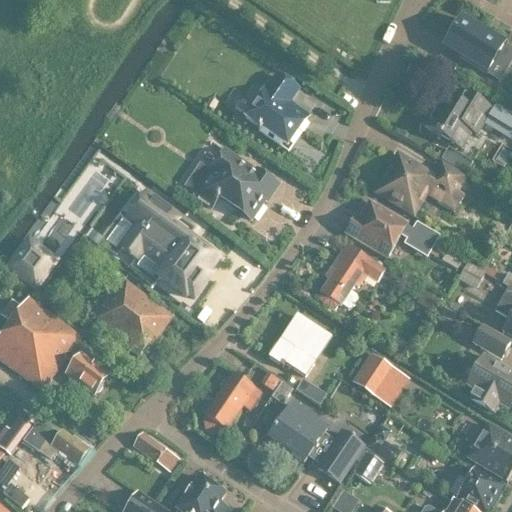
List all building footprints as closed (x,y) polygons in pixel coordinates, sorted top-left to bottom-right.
[(306,0),(298,12),(334,36),(343,23),(348,26),(365,0),(306,0)] [(461,20),(443,50),(484,75),(502,45),(461,20)] [(441,55),(435,65),(451,75),(457,65),(441,55)] [(261,131),(287,149),(307,118),(288,105),(297,92),(276,77),(267,91),(245,120),(259,130),(257,133),(259,135),(261,131)] [(423,128),(453,147),(464,129),(477,137),(484,126),(492,112),(479,104),(462,94),(456,104),(442,96),(423,128)] [(511,115),(495,106),(492,112),(484,126),(511,142),(511,141),(511,115)] [(195,199),(210,209),(216,201),(217,202),(219,200),(250,221),(264,202),(266,203),(277,187),(256,172),(225,152),(210,174),(195,199)] [(454,213),(463,197),(456,194),(464,180),(440,166),(433,179),(397,158),(375,195),(412,217),(424,196),(454,213)] [(498,174),(491,170),(488,175),(495,179),(498,174)] [(137,227),(120,250),(136,262),(132,268),(155,285),(159,279),(167,285),(192,303),(210,278),(203,274),(214,259),(188,240),(195,231),(145,194),(128,217),(126,219),(137,227)] [(355,218),(345,235),(386,260),(400,236),(406,240),(405,242),(428,255),(429,254),(435,244),(438,238),(416,225),(413,230),(406,226),(406,225),(369,203),(358,220),(355,218)] [(28,241),(9,267),(34,286),(53,260),(28,241)] [(435,244),(429,254),(437,259),(443,249),(435,244)] [(399,283),(399,282),(346,247),(339,258),(330,271),(333,274),(320,294),(322,296),(318,301),(321,306),(328,310),(335,311),(338,307),(340,308),(341,307),(348,311),(351,311),(357,301),(357,298),(350,294),(354,288),(357,290),(366,277),(377,284),(380,279),(394,288),(399,283)] [(467,265),(459,279),(476,289),(484,275),(481,274),(467,265)] [(484,268),(481,274),(484,275),(492,280),(495,274),(484,268)] [(511,278),(507,276),(502,285),(511,291),(511,278)] [(404,286),(399,283),(394,288),(393,291),(398,295),(404,286)] [(172,320),(125,284),(95,323),(139,356),(147,346),(150,348),(172,320)] [(511,339),(511,292),(508,290),(495,313),(510,321),(502,334),(511,339)] [(423,293),(416,307),(433,316),(440,303),(423,293)] [(11,324),(0,339),(0,362),(42,393),(58,370),(46,362),(54,350),(53,344),(45,337),(56,321),(46,313),(28,300),(22,309),(11,324)] [(11,302),(1,317),(11,324),(22,309),(11,302)] [(366,322),(357,316),(350,328),(360,333),(366,322)] [(280,343),(268,360),(282,369),(285,366),(304,379),(313,366),(306,361),(323,336),(297,318),(288,331),(291,333),(283,345),(280,343)] [(56,321),(45,337),(53,344),(54,350),(46,362),(58,370),(66,359),(74,366),(66,376),(93,397),(96,394),(98,393),(102,388),(102,386),(108,376),(94,366),(97,363),(75,346),(80,339),(56,321)] [(500,361),(510,344),(482,328),(472,345),(500,361)] [(368,356),(350,385),(374,399),(392,371),(368,356)] [(470,402),(493,414),(499,405),(509,410),(511,404),(511,373),(483,357),(466,386),(476,392),(470,402)] [(253,391),(231,376),(203,417),(206,419),(203,424),(204,432),(208,434),(216,433),(219,429),(226,433),(247,402),(253,405),(260,395),(253,391)] [(325,397),(302,382),(295,392),(319,407),(325,397)] [(281,384),(271,398),(281,405),(291,391),(281,384)] [(284,417),(268,441),(302,465),(307,458),(317,465),(314,469),(339,487),(365,448),(340,431),(332,443),(323,437),(326,431),(292,406),(284,417)] [(35,421),(25,413),(9,433),(19,441),(35,421)] [(50,463),(56,453),(77,468),(88,453),(61,433),(58,436),(38,422),(23,444),(30,448),(50,463)] [(392,466),(399,454),(384,444),(390,434),(379,427),(365,450),(392,466)] [(467,462),(505,486),(511,474),(511,444),(487,429),(467,462)] [(142,435),(133,448),(168,474),(178,461),(142,435)] [(370,486),(382,465),(366,455),(353,476),(370,486)] [(13,457),(0,477),(0,484),(8,490),(25,465),(21,462),(13,457)] [(473,471),(456,500),(476,511),(489,511),(503,489),(473,471)] [(198,477),(176,510),(178,511),(226,511),(228,510),(219,503),(225,495),(198,477)] [(137,495),(125,511),(149,511),(153,507),(137,495)] [(420,511),(468,511),(451,502),(445,511),(441,511),(434,507),(433,509),(427,506),(424,507),(420,511)]
